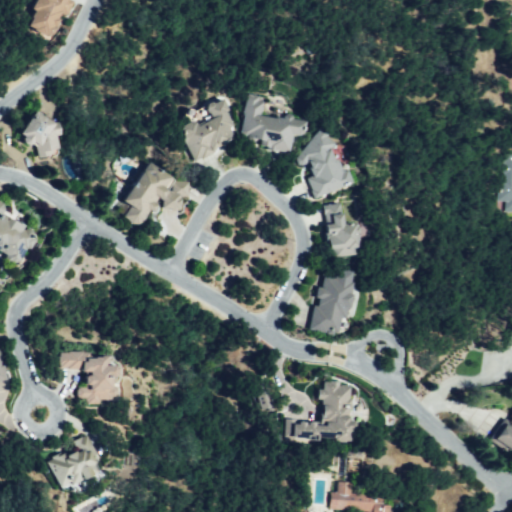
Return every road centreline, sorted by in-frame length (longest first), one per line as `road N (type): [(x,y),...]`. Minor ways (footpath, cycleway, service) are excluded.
road 1 (residential): [(329,353),(262,332),(0,172)]
road 2 (residential): [(262,332),(292,275),(299,238),(287,206),(256,179),(236,173),(214,188),(169,272)]
road 3 (residential): [(511,486),(398,389),(329,353)]
road 4 (residential): [(88,222),(10,312),(31,393)]
road 5 (residential): [(0,106),(75,35),(92,0)]
road 6 (residential): [(20,407),(24,430),(48,433),(56,415),(49,397),(36,391),(20,407)]
